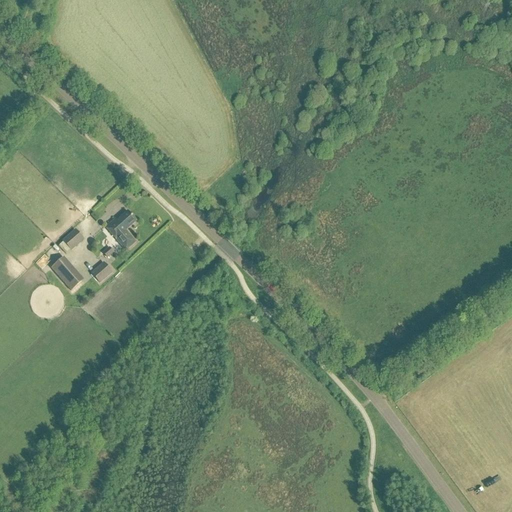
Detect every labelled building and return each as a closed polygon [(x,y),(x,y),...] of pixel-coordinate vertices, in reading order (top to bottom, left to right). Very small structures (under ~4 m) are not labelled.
[(106,228),(117,241),(126,251),(135,243),(125,232),(136,223),(127,213),(116,222),(115,220),(106,228)] [(74,231),(63,242),(71,252),(83,242),(74,231)] [(107,259),(114,253),(109,249),(103,254),(107,259)] [(40,256),(33,264),(37,268),(45,261),(40,256)] [(52,269),(72,291),(81,283),(62,261),(52,269)] [(103,264),(91,275),(99,285),(111,274),(103,264)]
